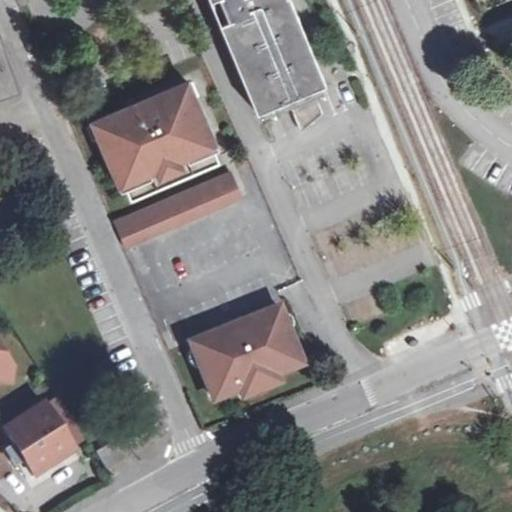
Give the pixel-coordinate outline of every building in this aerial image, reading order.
[(286,0),(207,0),(255,117),(322,89),(286,0)] [(511,0),(476,0),(483,15),(511,2),(511,0)] [(126,111),(92,126),(99,141),(107,162),(110,160),(118,177),(144,167),(147,175),(184,160),(180,151),(206,140),(199,122),(202,121),(193,101),(186,85),(138,106),(141,115),(129,120),(126,111)] [(290,110),(298,133),(321,118),(313,99),(290,110)] [(138,106),(126,111),(129,120),(141,115),(138,106)] [(194,171),(221,160),(217,151),(191,163),(194,171)] [(227,167),(113,217),(125,245),(239,195),(227,167)] [(222,330),(187,344),(207,398),(213,395),(215,401),(236,392),(239,400),(276,385),(273,378),(293,369),(292,364),(297,362),(275,309),(240,323),(252,353),(234,360),(222,330)] [(240,323),(222,330),(234,360),(252,353),(240,323)] [(0,382),(17,384),(18,366),(0,332),(0,382)] [(0,432),(0,446),(21,480),(68,450),(41,407),(0,432)] [(96,457),(106,475),(118,467),(108,450),(96,457)]
